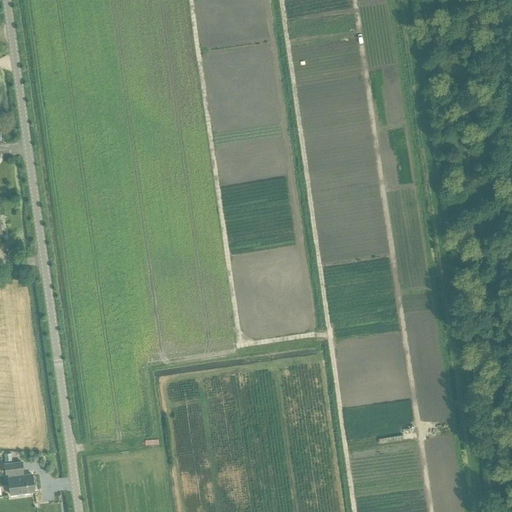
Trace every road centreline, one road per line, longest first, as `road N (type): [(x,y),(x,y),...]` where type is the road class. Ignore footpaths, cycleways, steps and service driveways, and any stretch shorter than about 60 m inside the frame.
road 1 (track): [(70,449),(149,436),(153,371),(236,359),(247,340),(329,331),(282,0)]
road 2 (track): [(434,511),(355,0)]
road 3 (tertiary): [(78,511),(7,0)]
road 4 (track): [(329,331),(355,511)]
